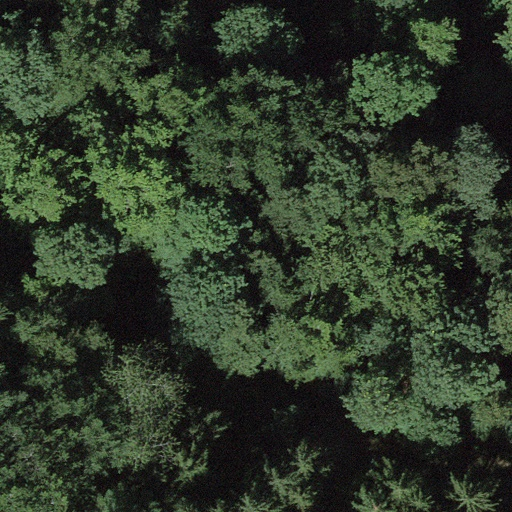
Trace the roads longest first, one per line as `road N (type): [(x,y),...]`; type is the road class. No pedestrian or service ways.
road 1 (track): [(511,467),(0,298)]
road 2 (track): [(254,0),(511,167)]
